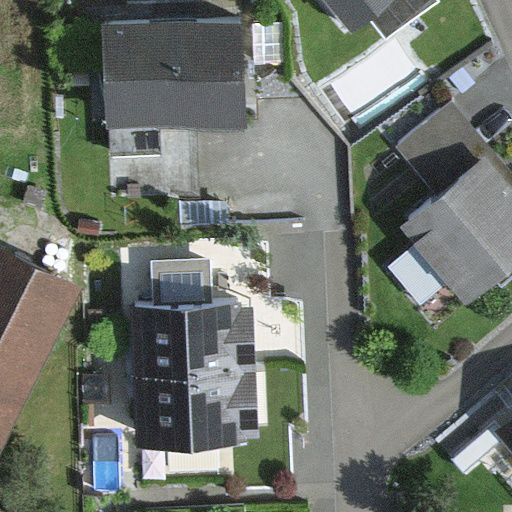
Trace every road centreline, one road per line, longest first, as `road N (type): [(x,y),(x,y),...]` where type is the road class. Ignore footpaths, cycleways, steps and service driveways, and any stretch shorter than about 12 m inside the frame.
road 1 (residential): [(336,424),(322,155)]
road 2 (residential): [(336,424),(411,414),(451,396),(511,343)]
